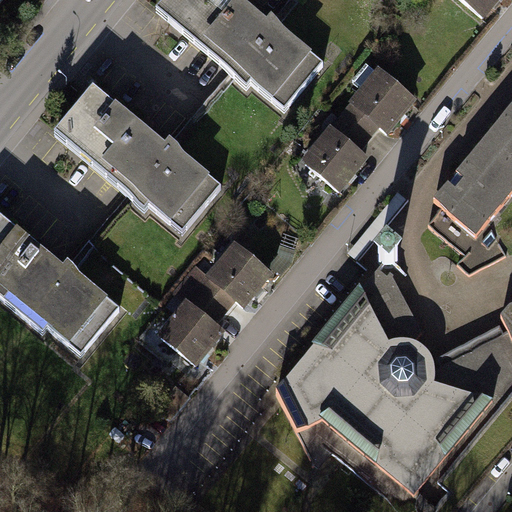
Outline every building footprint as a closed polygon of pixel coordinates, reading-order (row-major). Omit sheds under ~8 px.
[(265,29),(261,34),(219,0),(168,0),(151,21),(243,97),(247,92),(280,120),(319,74),(265,29)] [(446,0),(480,26),(500,0),(446,0)] [(346,112),(383,141),(409,108),(372,79),(346,112)] [(166,155),(162,160),(90,101),(52,147),(144,223),(148,218),(181,246),(220,200),(166,155)] [(511,114),(435,208),(443,214),(430,228),(468,257),(459,268),(471,276),(508,258),(490,226),(511,198),(511,114)] [(298,174),(335,203),(361,170),(324,141),(298,174)] [(66,270),(60,276),(0,225),(0,303),(41,338),(46,332),(80,361),(119,314),(66,270)] [(278,394),(297,434),(324,421),(423,502),(435,511),(457,511),(511,445),(511,323),(432,367),(388,277),(405,255),(393,245),(278,394)] [(203,289),(240,318),(266,285),(229,256),(203,289)] [(41,338),(0,303),(0,469),(20,485),(93,382),(41,338)] [(156,350),(193,379),(219,346),(182,317),(156,350)]
